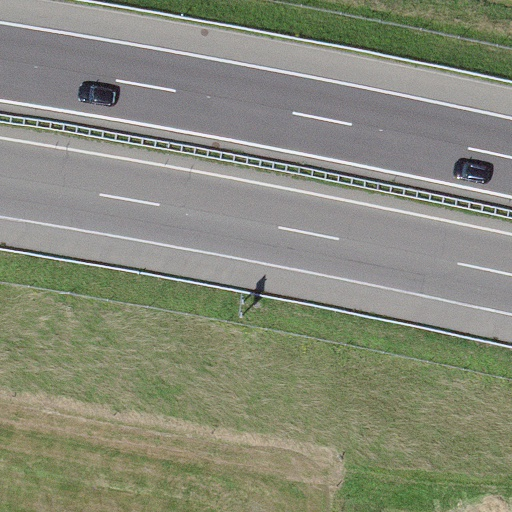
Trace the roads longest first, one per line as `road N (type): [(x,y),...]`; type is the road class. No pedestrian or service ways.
road 1 (motorway): [(0,180),(511,278)]
road 2 (motorway): [(511,158),(0,61)]
